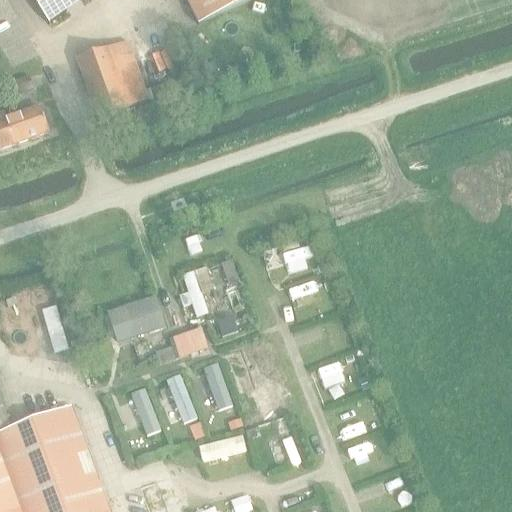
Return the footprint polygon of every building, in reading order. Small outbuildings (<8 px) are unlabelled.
[(32,0),(51,26),(85,0),(32,0)] [(186,0),(198,24),(250,0),(186,0)] [(76,61),(96,120),(147,103),(127,44),(76,61)] [(5,85),(9,98),(32,89),(28,76),(5,85)] [(0,151),(47,135),(39,110),(4,122),(1,112),(0,112),(0,151)] [(291,240),(296,261),(322,254),(317,233),(291,240)] [(201,305),(214,302),(204,259),(191,263),(201,305)] [(303,285),(326,278),(323,268),(300,275),(303,285)] [(146,331),(147,335),(163,329),(152,298),(106,315),(116,342),(146,331)] [(59,304),(46,309),(58,339),(71,335),(59,304)] [(341,313),(347,333),(360,329),(354,309),(341,313)] [(308,328),(336,327),(335,313),(307,314),(308,328)] [(183,335),(190,355),(207,349),(200,329),(183,335)] [(158,366),(190,355),(183,335),(168,340),(171,348),(154,354),(158,366)] [(264,336),(244,342),(256,383),(276,376),(264,336)] [(364,352),(369,350),(367,341),(339,350),(345,370),(368,363),(364,352)] [(226,356),(212,362),(226,394),(239,388),(226,356)] [(187,364),(166,374),(173,388),(180,385),(191,409),(205,403),(187,364)] [(132,384),(148,425),(167,418),(151,377),(132,384)] [(70,408),(10,430),(4,412),(0,400),(0,511),(108,511),(98,483),(70,408)] [(104,407),(111,426),(121,422),(115,403),(104,407)] [(346,430),(375,421),(371,410),(343,419),(346,430)] [(276,425),(282,450),(306,445),(301,420),(276,425)] [(211,433),(214,446),(254,437),(251,424),(211,433)] [(249,487),(228,496),(234,508),(254,499),(249,487)] [(270,511),(269,503),(247,507),(247,511),(270,511)]
